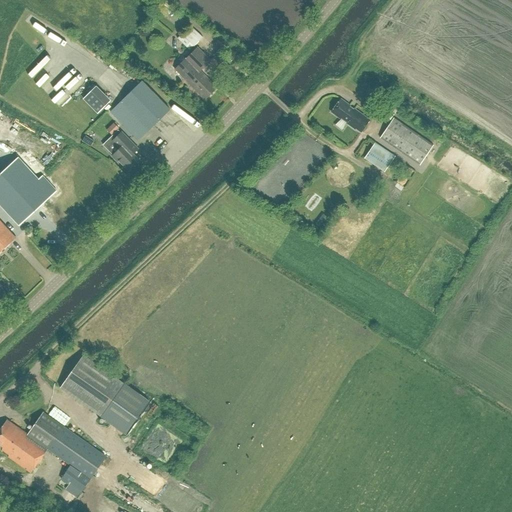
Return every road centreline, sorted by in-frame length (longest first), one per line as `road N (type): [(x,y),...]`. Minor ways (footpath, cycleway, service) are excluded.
road 1 (track): [(0,399),(321,92),(340,90),(374,111)]
road 2 (tertiary): [(0,334),(249,100),(336,0)]
